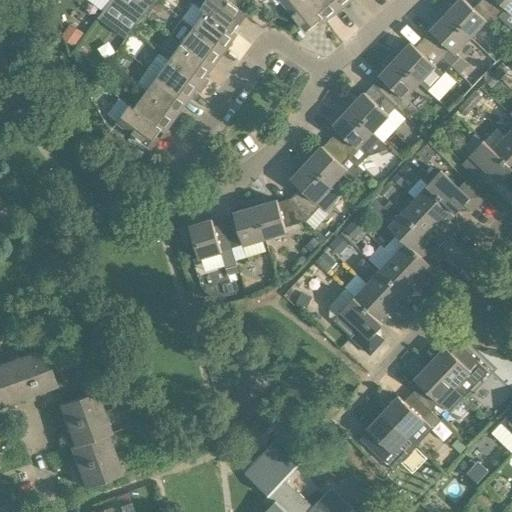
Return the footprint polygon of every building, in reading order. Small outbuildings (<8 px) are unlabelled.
[(115,0),(130,10),(127,14),(139,23),(151,8),(156,1),(156,0),(115,0)] [(196,0),(194,3),(201,9),(237,35),(238,34),(237,34),(241,28),(238,26),(245,15),(224,0),(196,0)] [(326,22),(307,0),(282,0),(281,1),(307,31),(316,23),(319,26),(325,22),(325,23),(326,22)] [(307,0),(326,22),(341,9),(333,0),(307,0)] [(333,0),(341,9),(352,0),(333,0)] [(499,17),(481,1),(474,9),(464,0),(459,0),(453,7),(449,3),(442,10),(471,38),(486,21),(491,26),(499,17)] [(511,0),(482,0),(481,1),(499,17),(511,29),(511,0)] [(156,1),(151,8),(159,14),(165,7),(156,1)] [(225,51),(237,35),(201,9),(205,13),(194,28),(225,51)] [(471,38),(442,10),(435,18),(439,22),(431,31),(433,33),(425,41),(452,66),(460,74),(468,66),(455,54),(471,38)] [(74,39),(87,30),(80,19),(67,28),(74,39)] [(225,51),(194,28),(182,44),(213,67),(225,51)] [(452,66),(425,41),(418,50),(411,43),(402,52),(398,48),(391,56),(420,83),(433,70),(441,77),(452,66)] [(213,67),(182,44),(170,60),(205,86),(210,80),(206,77),(213,67)] [(420,83),(391,56),(384,63),(388,67),(380,77),(386,83),(379,91),(396,107),(404,99),(404,100),(420,83)] [(205,86),(170,60),(158,77),(190,100),(197,90),(201,92),(205,86)] [(493,73),(501,80),(509,72),(501,64),(493,73)] [(501,80),(493,73),(484,82),(492,90),(501,80)] [(190,100),(158,77),(146,93),(178,116),(190,100)] [(396,107),(379,91),(371,99),(364,93),(356,102),(351,98),(344,105),(373,133),(389,116),(396,107)] [(467,101),(475,108),(483,99),(475,92),(467,101)] [(178,116),(146,93),(134,109),(166,132),(178,116)] [(475,108),(467,101),(459,110),(466,117),(475,108)] [(388,147),(373,133),(344,105),(337,113),(342,117),(333,126),(340,133),(332,141),(358,165),(368,154),(388,147)] [(166,132),(134,109),(130,106),(117,123),(149,146),(157,136),(161,138),(165,132),(165,133),(166,132)] [(493,150),(511,167),(511,142),(506,136),(493,150)] [(363,170),(358,165),(332,141),(324,149),(322,147),(314,156),(309,152),(302,159),(331,187),(343,174),(352,183),(363,170)] [(511,167),(493,150),(484,141),(470,155),(463,164),(482,182),(490,173),(500,183),(508,175),(511,179),(511,167)] [(340,195),(331,187),(302,159),(295,167),(300,171),(291,180),(302,190),(292,201),(305,222),(320,206),(325,211),(340,195)] [(400,186),(413,173),(406,166),(393,179),(400,186)] [(427,185),(457,213),(464,205),(472,213),(486,198),(467,179),(459,188),(441,171),(427,185)] [(380,192),(388,200),(395,191),(388,184),(380,192)] [(457,213),(427,185),(427,186),(415,199),(452,234),(458,228),(449,220),(457,213)] [(305,222),(292,201),(279,205),(277,200),(265,204),(263,198),(254,201),(265,239),(287,233),(285,228),(305,222)] [(452,234),(415,199),(402,213),(430,240),(438,232),(446,240),(452,234)] [(265,239),(254,201),(244,204),(246,210),(234,213),(236,222),(226,226),(232,249),(243,245),(243,246),(265,239)] [(376,215),(382,209),(373,201),(367,207),(376,215)] [(353,222),(361,229),(369,219),(362,212),(353,222)] [(430,240),(402,213),(389,227),(406,243),(426,262),(426,261),(432,255),(423,247),(430,240)] [(232,249),(226,226),(215,229),(212,220),(200,224),(198,218),(188,221),(190,226),(189,227),(199,259),(222,253),(226,268),(237,264),(232,249)] [(364,231),(361,229),(353,222),(344,232),(355,241),(364,231)] [(305,245),(311,251),(319,242),(314,237),(305,245)] [(335,255),(344,246),(337,239),(328,248),(335,255)] [(406,243),(393,257),(430,291),(436,285),(427,277),(435,269),(426,261),(426,262),(406,243)] [(329,274),(338,265),(325,253),(316,262),(329,274)] [(430,291),(393,257),(380,270),(409,297),(416,290),(424,297),(430,291)] [(237,264),(226,268),(228,275),(239,272),(237,264)] [(409,297),(380,270),(367,284),(404,319),(410,313),(402,305),(409,297)] [(268,280),(270,285),(278,282),(275,276),(268,280)] [(404,319),(367,284),(355,298),(354,297),(383,325),(384,325),(383,324),(390,317),(398,325),(404,319)] [(306,310),(312,298),(301,293),(295,305),(306,310)] [(354,297),(341,312),(342,312),(334,321),(370,355),(384,340),(376,333),(383,325),(354,297)] [(430,364),(465,396),(489,372),(459,344),(452,353),(446,347),(430,364)] [(64,361),(74,357),(70,348),(61,351),(64,361)] [(22,357),(32,384),(40,381),(44,391),(55,386),(55,385),(51,376),(48,366),(44,357),(42,350),(22,357)] [(55,353),(44,357),(48,366),(58,363),(55,353)] [(2,364),(16,401),(27,397),(24,387),(32,384),(22,357),(2,364)] [(67,370),(77,366),(74,357),(64,361),(67,370)] [(58,363),(48,366),(51,376),(62,372),(58,363)] [(0,365),(0,395),(0,396),(4,405),(16,401),(2,364),(0,365)] [(412,394),(431,412),(439,403),(449,413),(465,396),(430,364),(415,380),(420,385),(412,394)] [(71,379),(80,375),(77,366),(67,370),(71,379)] [(62,372),(51,376),(55,385),(65,381),(62,372)] [(84,385),(80,375),(71,379),(74,388),(84,385)] [(55,385),(55,386),(58,394),(68,390),(65,381),(55,385)] [(76,422),(103,413),(95,392),(59,405),(63,418),(73,414),(76,422)] [(383,413),(416,444),(419,447),(443,422),(431,412),(412,394),(404,402),(399,397),(383,413)] [(511,432),(511,404),(507,409),(511,413),(502,422),(511,432)] [(103,413),(76,422),(79,431),(69,434),(74,446),(107,435),(111,433),(103,413)] [(416,444),(383,413),(368,429),(373,435),(365,443),(393,469),(416,444)] [(107,435),(74,446),(70,447),(74,459),(84,456),(87,465),(114,454),(107,435)] [(445,441),(440,436),(435,442),(440,447),(445,441)] [(356,511),(354,510),(332,488),(314,508),(285,480),(303,461),(278,438),(245,474),(269,496),(264,502),(270,508),(265,511),(356,511)] [(457,438),(451,444),(459,452),(465,446),(457,438)] [(114,454),(87,465),(90,472),(80,476),(85,488),(121,475),(114,454)] [(122,507),(132,504),(128,494),(119,498),(122,507)]
